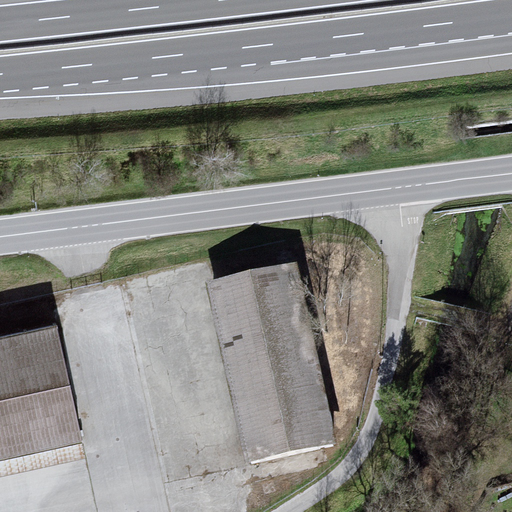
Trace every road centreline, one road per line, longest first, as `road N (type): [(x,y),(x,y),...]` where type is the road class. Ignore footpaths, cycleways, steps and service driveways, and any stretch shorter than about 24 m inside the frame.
road 1 (motorway): [(0,75),(511,16)]
road 2 (tertiary): [(0,234),(390,188)]
road 3 (unclassified): [(284,511),(361,456),(375,425),(396,302),(390,188)]
road 4 (motorway): [(206,0),(0,22)]
road 5 (track): [(511,326),(489,417),(492,471),(508,511)]
road 6 (tertiary): [(390,188),(511,175)]
